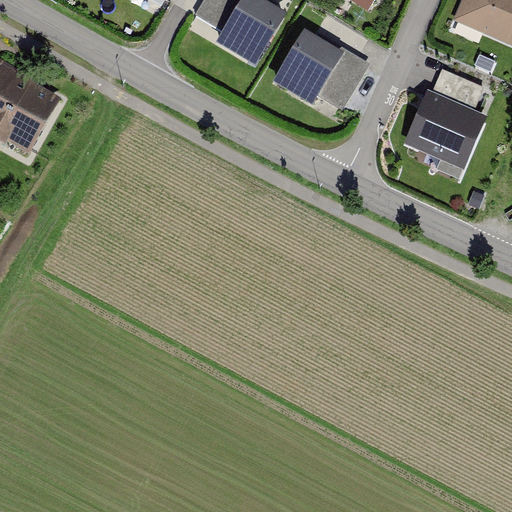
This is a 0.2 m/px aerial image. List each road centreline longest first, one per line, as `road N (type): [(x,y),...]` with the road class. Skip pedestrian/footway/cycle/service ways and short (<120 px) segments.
road 1 (tertiary): [(344,182),(8,0)]
road 2 (residential): [(344,182),(428,0)]
road 3 (tertiary): [(511,259),(344,182)]
